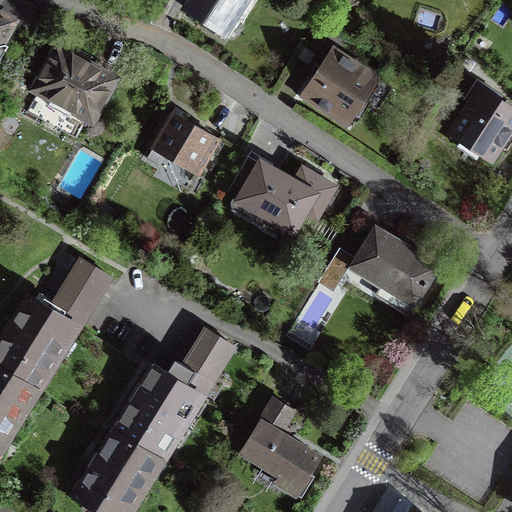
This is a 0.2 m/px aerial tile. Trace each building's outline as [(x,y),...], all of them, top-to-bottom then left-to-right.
[(0,0),(0,60),(8,45),(1,41),(11,23),(25,31),(39,7),(23,0),(0,0)] [(254,0),(190,0),(186,8),(224,33),(238,11),(244,15),(254,0)] [(56,46),(33,88),(52,98),(48,105),(70,116),(73,110),(92,120),(115,78),(56,46)] [(333,49),(304,94),(346,122),(376,78),(333,49)] [(452,132),(491,158),(505,137),(509,140),(511,134),(511,109),(494,98),(497,93),(477,79),(465,98),(472,102),(452,132)] [(170,111),(150,145),(198,172),(218,139),(170,111)] [(295,183),(248,156),(228,191),(271,216),(266,224),(287,237),(304,209),(316,216),(333,187),(303,169),(295,183)] [(376,228),(354,264),(390,287),(383,297),(406,312),(436,265),(376,228)] [(353,258),(339,249),(320,280),(333,288),(353,258)] [(108,276),(80,258),(50,307),(29,294),(0,341),(0,366),(33,387),(73,323),(78,325),(108,276)] [(234,345),(204,327),(174,376),(153,363),(113,428),(114,429),(158,456),(159,457),(198,393),(203,396),(234,345)] [(289,330),(286,335),(310,350),(312,345),(289,330)] [(0,439),(33,387),(0,366),(0,439)] [(281,431),(294,409),(274,396),(241,449),(287,477),(284,483),(297,491),(300,485),(301,486),(320,455),(281,431)] [(114,429),(74,493),(104,511),(123,511),(158,456),(114,429)]
